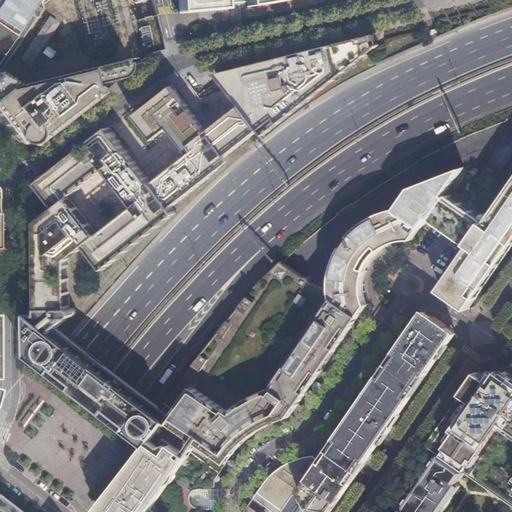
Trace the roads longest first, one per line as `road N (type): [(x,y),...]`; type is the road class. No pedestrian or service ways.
road 1 (residential): [(451,0),(177,60),(11,176)]
road 2 (motorway): [(511,37),(348,115),(275,163),(145,289)]
road 3 (motorway): [(30,511),(216,276),(311,200)]
road 4 (motorway): [(62,511),(311,200)]
road 5 (residential): [(233,511),(239,479),(313,424),(399,305),(437,305),(481,334)]
road 6 (residential): [(511,133),(399,180),(337,228),(304,266)]
road 7 (motorway): [(145,289),(0,487)]
road 8 (motorway): [(311,200),(449,107),(511,83)]
road 9 (residential): [(481,334),(355,511)]
road 10 (motorway): [(145,289),(0,436)]
